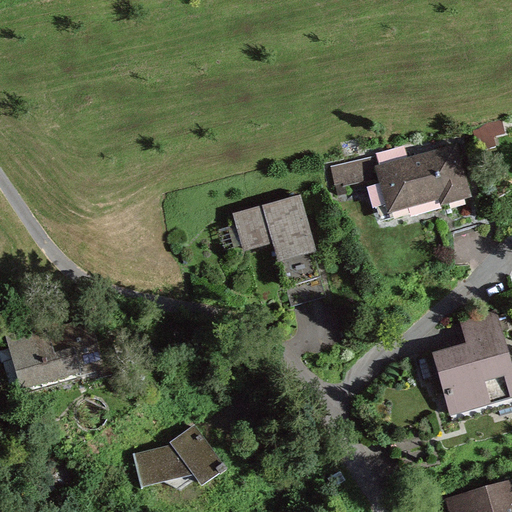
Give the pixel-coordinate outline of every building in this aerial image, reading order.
[(452,146),(377,168),(389,209),(437,195),(439,204),(467,196),(452,146)] [(368,164),(333,168),(335,191),(371,187),(368,164)] [(315,257),(299,198),(235,215),(244,250),(272,243),(279,267),(315,257)] [(467,343),(430,354),(448,417),(511,398),(511,382),(491,311),(460,320),(467,343)] [(98,369),(85,321),(46,330),(42,313),(0,323),(17,390),(98,369)] [(139,485),(191,473),(199,486),(223,470),(192,424),(167,441),(169,445),(132,453),(139,485)] [(511,511),(511,480),(447,498),(451,511),(511,511)]
